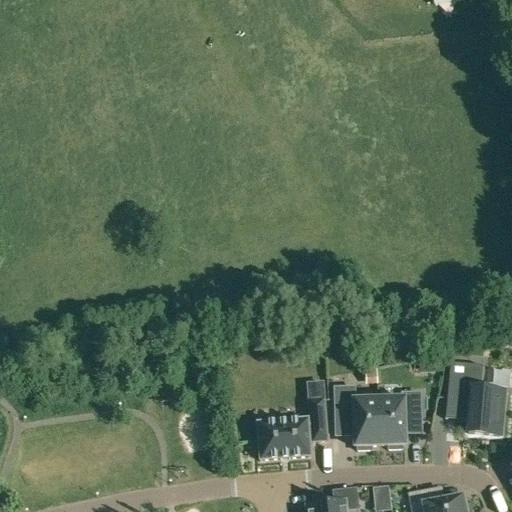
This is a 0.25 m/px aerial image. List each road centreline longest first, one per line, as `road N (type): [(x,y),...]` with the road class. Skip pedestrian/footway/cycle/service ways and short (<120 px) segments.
road 1 (residential): [(266,483),(461,474),(488,493),(496,511)]
road 2 (residential): [(82,511),(266,483)]
